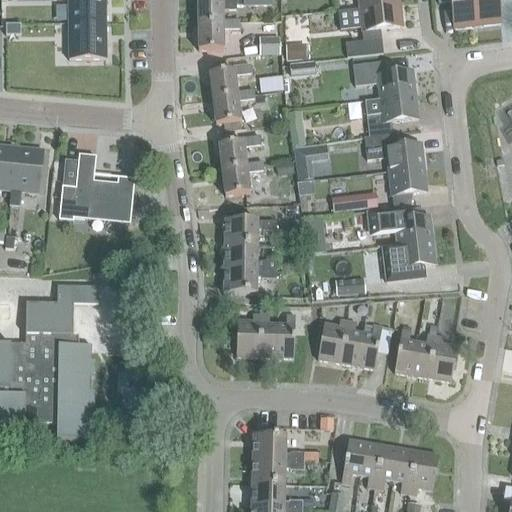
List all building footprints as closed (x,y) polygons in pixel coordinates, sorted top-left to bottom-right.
[(66,0),(67,26),(105,26),(104,0),(66,0)] [(197,1),(197,27),(222,27),(222,23),(222,13),(235,13),(235,9),(270,8),(269,0),(241,0),(242,0),(197,1)] [(356,0),(358,12),(399,7),(398,0),(356,0)] [(476,29),(472,0),(437,0),(438,6),(450,4),(453,32),(476,29)] [(496,0),(472,0),(476,29),(499,26),(496,0)] [(402,30),(399,7),(358,12),(362,44),(381,41),(380,32),(402,30)] [(222,27),(197,27),(198,53),(223,53),(222,33),(240,32),(239,23),(222,23),(222,27)] [(20,26),(5,26),(5,38),(20,38),(20,26)] [(67,26),(68,63),(105,62),(105,26),(67,26)] [(259,58),(279,58),(278,40),(258,41),(259,58)] [(304,47),(284,48),(286,64),(305,63),(304,47)] [(29,59),(8,60),(9,83),(30,82),(29,59)] [(412,74),(385,77),(384,65),(352,69),(354,90),(377,87),(379,102),(414,98),(412,74)] [(289,82),(312,80),(311,66),(287,68),(289,82)] [(237,99),(236,95),(234,79),(251,77),(250,68),(232,70),(233,73),(209,76),(212,102),(237,99)] [(253,93),(236,95),(237,99),(212,102),(215,128),(222,127),(239,125),(240,125),(237,104),(254,102),(253,93)] [(417,122),(414,98),(379,102),(380,117),(366,119),(368,140),(392,137),(391,125),(417,122)] [(511,108),(501,111),(507,140),(511,138),(511,108)] [(300,114),(286,116),(288,130),(302,128),(300,114)] [(239,125),(222,127),(223,135),(240,133),(239,125)] [(387,175),(423,171),(420,147),(394,150),(392,137),(368,140),(363,141),(366,164),(386,162),(387,175)] [(243,151),(259,148),(258,139),(242,141),(242,144),(218,148),(221,173),(246,170),(245,167),(243,151)] [(0,191),(11,193),(15,151),(0,149),(0,191)] [(21,194),(40,196),(44,154),(15,151),(11,193),(9,209),(19,210),(21,194)] [(128,226),(133,182),(117,180),(117,187),(92,184),(95,159),(79,158),(78,164),(65,162),(58,222),(72,224),(73,220),(128,226)] [(262,164),(245,167),(246,170),(221,173),(224,199),(249,196),(246,176),(264,174),(262,164)] [(275,167),(277,178),(293,176),(291,164),(275,167)] [(426,195),(423,171),(387,175),(390,199),(426,195)] [(346,199),(348,214),(376,211),(374,195),(346,199)] [(419,209),(392,212),(365,215),(368,239),(395,236),(396,248),(432,244),(429,220),(420,221),(419,209)] [(225,223),(225,248),(255,248),(255,232),(274,233),(274,225),(256,224),(225,223)] [(4,251),(12,252),(13,240),(5,239),(4,251)] [(435,267),(432,244),(396,248),(398,263),(383,265),(386,285),(409,283),(408,271),(435,267)] [(255,264),(255,248),(225,248),(224,272),(274,273),(274,265),(255,264)] [(274,281),(274,273),(224,272),(224,296),(254,297),(255,281),(274,281)] [(26,306),(25,347),(0,346),(0,429),(7,430),(7,434),(23,434),(23,425),(55,426),(55,442),(92,443),(93,426),(89,426),(89,411),(93,411),(94,395),(90,395),(90,380),(94,380),(94,364),(90,364),(90,349),(72,348),(72,307),(98,307),(98,290),(57,289),(57,307),(26,306)] [(236,359),(257,360),(259,318),(251,317),(251,324),(237,324),(236,359)] [(268,318),(259,318),(257,360),(275,360),(276,328),(268,328),(268,318)] [(285,328),(276,328),(275,360),(293,361),(294,319),(285,318),(285,328)] [(317,363),(340,366),(347,325),(339,323),(338,330),(323,328),(317,363)] [(356,326),(347,325),(340,366),(357,369),(362,337),(354,336),(356,326)] [(370,339),(362,337),(357,369),(374,372),(381,330),(372,329),(370,339)] [(394,375),(410,378),(416,346),(408,345),(409,335),(401,334),(394,375)] [(424,348),(416,346),(410,378),(428,381),(435,340),(427,338),(424,348)] [(442,341),(435,340),(428,381),(450,385),(455,350),(441,347),(442,341)] [(332,433),(332,421),(319,421),(319,433),(332,433)] [(253,438),(253,463),(302,464),(302,456),(283,456),(284,439),(253,438)] [(359,479),(365,447),(348,444),(341,485),(349,487),(351,478),(359,479)] [(366,489),(374,491),(381,449),(365,447),(359,479),(368,481),(366,489)] [(398,452),(381,449),(374,491),(382,492),(384,483),(392,484),(398,452)] [(399,495),(407,496),(414,455),(398,452),(392,484),(401,486),(399,495)] [(437,459),(414,455),(407,496),(415,497),(417,492),(431,494),(437,459)] [(302,472),(302,464),(253,463),(252,487),(283,488),(283,472),(302,472)] [(252,487),(251,510),(301,511),(302,504),(283,504),(283,488),(252,487)] [(327,511),(340,511),(343,498),(330,496),(327,511)]
